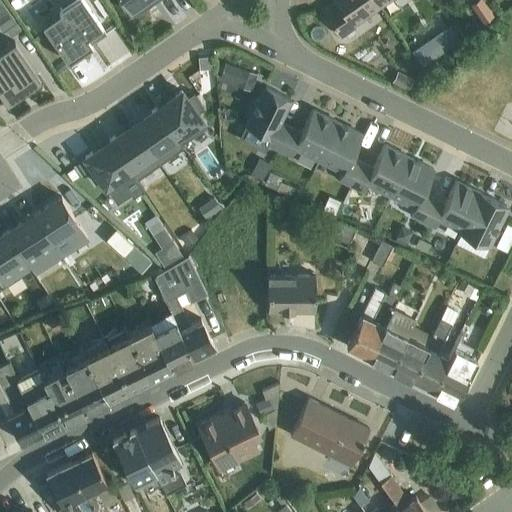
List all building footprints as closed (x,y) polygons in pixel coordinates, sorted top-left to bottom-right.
[(62,9),(43,23),(66,58),(106,31),(83,0),(70,0),(60,7),(62,9)] [(123,0),(127,6),(129,5),(135,13),(147,5),(146,4),(151,0),(123,0)] [(378,2),(376,0),(335,0),(322,9),(339,34),(354,24),(351,20),(378,2)] [(485,3),(475,10),(483,21),(493,14),(485,3)] [(420,48),(415,51),(419,58),(424,56),(426,60),(441,51),(431,35),(417,44),(420,48)] [(41,78),(36,72),(13,40),(6,45),(0,48),(0,92),(6,102),(19,93),(41,78)] [(225,59),(219,76),(251,87),(257,70),(225,59)] [(388,67),(383,79),(400,87),(405,75),(388,67)] [(41,78),(19,93),(20,95),(44,79),(38,70),(36,72),(41,78)] [(265,142),(266,143),(278,148),(289,125),(279,119),(290,97),(265,84),(258,98),(255,96),(248,110),(249,111),(243,122),(245,123),(268,134),(265,142)] [(156,106),(180,142),(181,141),(205,124),(202,120),(205,118),(198,108),(203,104),(193,90),(186,95),(181,88),(174,93),(158,105),(156,106)] [(133,122),(160,161),(182,145),(180,142),(156,106),(133,122)] [(289,125),(278,148),(290,154),(293,148),(299,151),(313,158),(317,159),(337,120),(312,108),(301,130),(289,125)] [(337,120),(317,159),(340,171),(337,178),(350,184),(361,161),(351,155),(362,132),(337,120)] [(109,138),(134,174),(136,177),(158,162),(160,161),(133,122),(109,138)] [(268,134),(245,123),(239,136),(264,148),(266,143),(265,142),(268,134)] [(134,174),(109,138),(107,139),(91,150),(84,155),(77,161),(83,171),(85,170),(94,181),(97,179),(108,191),(109,191),(134,174)] [(361,161),(350,184),(362,190),(365,183),(389,194),(409,156),(383,143),(372,166),(361,161)] [(313,158),(299,151),(296,158),(310,165),(313,158)] [(409,156),(389,194),(391,196),(412,206),(409,213),(413,215),(422,219),(433,196),(424,191),(423,191),(434,168),(409,156)] [(257,157),(250,170),(261,176),(268,163),(257,157)] [(269,169),(263,182),(289,194),(293,185),(279,179),(281,175),(269,169)] [(134,174),(109,191),(116,202),(129,193),(132,196),(144,188),(136,177),(134,174)] [(433,196),(422,219),(434,225),(437,218),(460,229),(480,191),(455,179),(444,201),(433,196)] [(480,191),(460,229),(459,231),(460,232),(488,245),(503,216),(500,214),(505,203),(480,191)] [(213,193),(198,203),(205,214),(220,204),(213,193)] [(328,193),(322,207),(335,212),(336,210),(341,199),(328,193)] [(34,212),(61,254),(88,237),(61,195),(34,212)] [(7,229),(31,267),(34,271),(61,254),(34,212),(7,229)] [(333,217),(327,232),(348,241),(354,227),(333,217)] [(511,223),(506,221),(496,244),(507,249),(511,237),(511,223)] [(161,222),(149,230),(160,246),(153,250),(164,266),(182,254),(178,248),(161,222)] [(396,235),(395,238),(400,240),(405,243),(406,240),(407,241),(412,229),(401,223),(395,235),(396,235)] [(116,226),(106,237),(141,270),(151,259),(116,226)] [(0,278),(4,285),(31,267),(7,229),(0,233),(0,278)] [(488,245),(460,232),(455,241),(483,255),(488,245)] [(380,239),(370,259),(381,264),(385,257),(390,259),(397,247),(380,239)] [(170,310),(192,354),(214,343),(199,315),(189,320),(181,304),(206,291),(187,253),(152,274),(170,310)] [(314,272),(267,271),(267,308),(313,308),(314,308),(314,272)] [(368,354),(395,297),(401,285),(392,281),(387,291),(375,285),(362,311),(346,343),(368,354)] [(467,282),(462,292),(474,298),(478,288),(467,282)] [(395,297),(368,354),(389,365),(406,332),(418,308),(395,297)] [(427,342),(411,376),(432,386),(447,355),(437,350),(457,309),(446,303),(427,342)] [(150,320),(171,365),(192,354),(170,310),(150,320)] [(150,320),(128,331),(139,354),(149,374),(150,375),(150,374),(169,365),(171,365),(150,320)] [(86,353),(107,397),(150,375),(149,374),(139,354),(128,331),(86,353)] [(406,332),(389,365),(411,376),(427,342),(406,332)] [(447,355),(432,386),(455,397),(479,348),(458,337),(455,343),(453,342),(447,355)] [(67,372),(85,407),(107,397),(86,353),(85,353),(63,364),(67,372)] [(0,399),(20,440),(42,429),(17,377),(8,359),(0,363),(0,399)] [(17,377),(42,429),(64,418),(43,375),(38,366),(17,377)] [(43,375),(64,418),(85,407),(67,372),(60,376),(56,369),(43,375)] [(264,396),(254,400),(265,426),(275,422),(279,381),(261,389),(264,396)] [(307,396),(289,432),(350,463),(368,426),(307,396)] [(244,400),(198,423),(220,468),(259,448),(253,436),(260,433),(244,400)] [(134,428),(160,481),(165,492),(185,482),(179,470),(176,471),(173,465),(183,460),(163,422),(162,422),(159,416),(134,428)] [(160,481),(134,428),(129,431),(131,434),(127,436),(125,432),(112,439),(134,482),(139,480),(144,489),(160,481)] [(91,450),(69,460),(84,492),(94,511),(108,511),(105,505),(96,486),(106,481),(91,450)] [(373,450),(367,463),(397,505),(402,511),(440,511),(442,511),(428,493),(419,500),(414,493),(409,497),(373,450)] [(69,460),(46,472),(58,495),(55,497),(62,511),(72,511),(81,508),(75,496),(84,492),(69,460)] [(127,480),(117,486),(130,511),(141,511),(133,495),(134,494),(127,480)] [(106,481),(96,486),(105,505),(115,500),(106,481)] [(358,484),(352,492),(360,503),(368,497),(358,484)]
